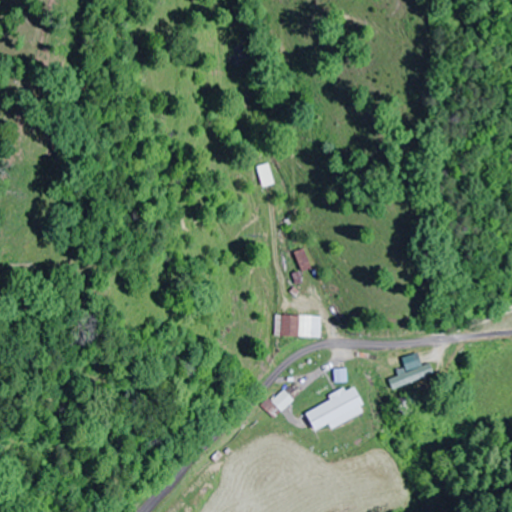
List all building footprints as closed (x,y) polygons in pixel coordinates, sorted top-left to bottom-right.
[(265,189),(276,185),(269,165),(258,168),(265,189)] [(312,270),(307,251),(296,253),(301,273),(312,270)] [(322,317),(277,317),(277,337),(322,337),(322,317)] [(390,379),(393,388),(435,376),(433,367),(390,379)] [(307,413),(316,433),(331,426),(332,429),(368,413),(356,386),(330,397),(332,402),(307,413)]
